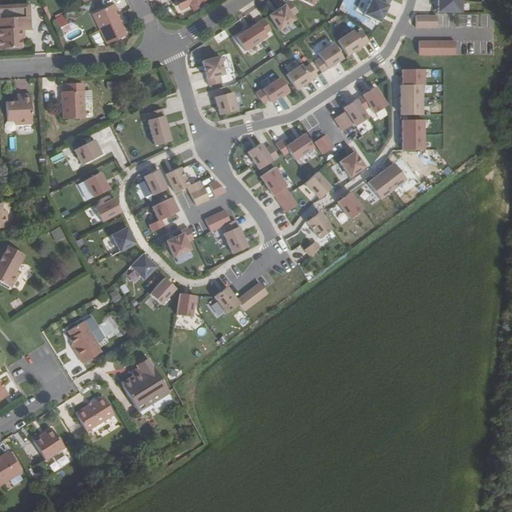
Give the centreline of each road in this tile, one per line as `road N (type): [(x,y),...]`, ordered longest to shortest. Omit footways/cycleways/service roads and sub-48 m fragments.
road 1 (track): [(479,511),(511,165)]
road 2 (residential): [(273,240),(199,283),(178,279),(144,246),(124,208),(124,179),(200,138)]
road 3 (residential): [(378,58),(394,82),(395,136),(371,172),(273,240)]
road 4 (residential): [(378,58),(296,115),(201,142)]
road 5 (residential): [(161,49),(133,58),(0,66)]
road 6 (residential): [(201,142),(273,240)]
